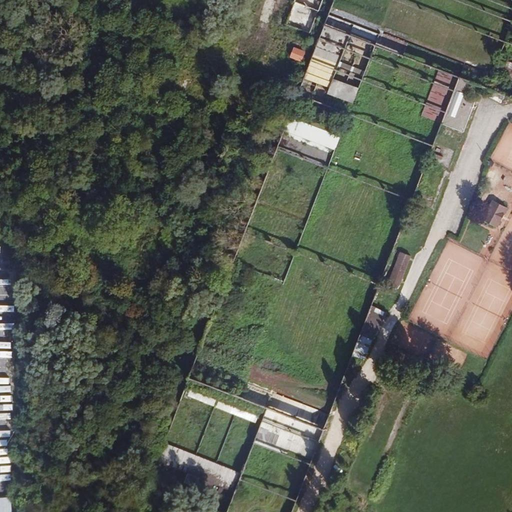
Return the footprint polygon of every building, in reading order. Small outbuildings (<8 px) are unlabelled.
[(296,0),(292,15),(312,21),(318,0),(296,0)] [(220,73),(173,56),(162,84),(209,102),(220,73)] [(355,102),(360,86),(334,78),(329,93),(355,102)] [(429,98),(440,101),(445,86),(434,82),(429,98)] [(458,116),(464,92),(457,90),(451,114),(458,116)] [(433,119),(437,107),(426,103),(422,115),(433,119)] [(288,133),(339,147),(343,132),(292,117),(288,133)] [(511,196),(511,195),(503,193),(494,210),(505,212),(511,196)] [(106,244),(99,241),(91,263),(98,266),(106,244)] [(420,247),(409,242),(395,274),(409,280),(420,247)] [(118,248),(111,245),(103,267),(110,270),(118,248)] [(143,250),(131,249),(127,259),(140,260),(139,263),(162,268),(166,258),(142,253),(143,250)] [(273,394),(257,442),(315,461),(331,413),(273,394)] [(166,444),(159,463),(233,489),(239,470),(166,444)] [(0,511),(12,511),(12,495),(0,496),(0,511)]
